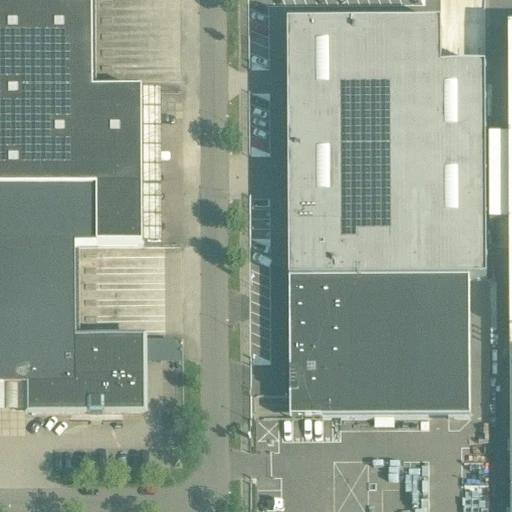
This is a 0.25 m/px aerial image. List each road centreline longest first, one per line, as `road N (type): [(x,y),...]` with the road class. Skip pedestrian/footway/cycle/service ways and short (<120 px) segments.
road 1 (unclassified): [(215,506),(215,0)]
road 2 (unclassified): [(0,508),(215,506)]
road 3 (unknown): [(215,465),(279,466),(337,450),(419,457)]
